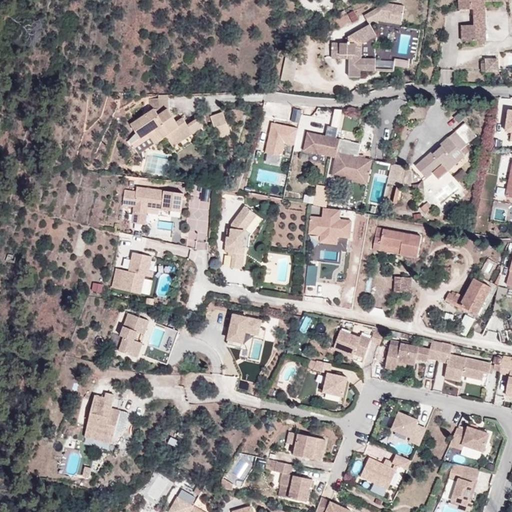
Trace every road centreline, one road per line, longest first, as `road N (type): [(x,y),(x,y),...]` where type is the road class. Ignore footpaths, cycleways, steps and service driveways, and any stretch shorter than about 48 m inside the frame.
road 1 (residential): [(202,284),(511,348)]
road 2 (residential): [(511,430),(500,412),(388,387),(369,396),(357,426)]
road 3 (residential): [(357,426),(224,394)]
